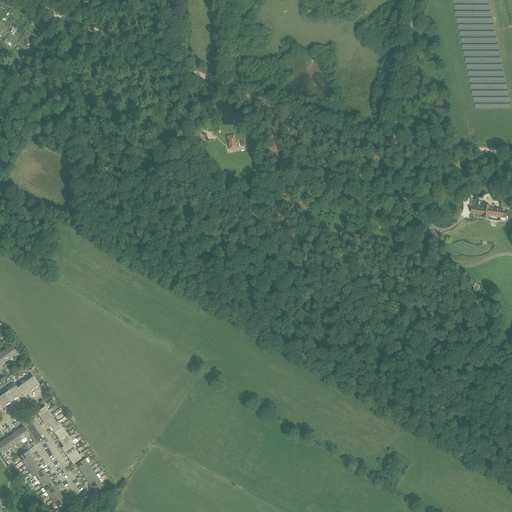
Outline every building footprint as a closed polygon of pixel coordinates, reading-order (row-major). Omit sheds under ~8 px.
[(257,136),(256,130),(250,131),(251,137),(254,136),(255,142),(256,142),(257,150),(260,149),(258,136),(257,136)] [(230,149),(236,148),(236,147),(238,147),(237,143),(235,143),(234,136),(227,137),(230,149)] [(488,216),(506,219),(507,213),(502,213),(502,210),(499,210),(499,209),(497,208),(497,209),(490,208),(490,206),(483,205),(483,209),(480,208),(480,207),(478,206),(478,208),(472,207),(471,213),(483,215),(482,217),(488,218),(488,216)] [(11,345),(7,348),(13,356),(17,354),(11,345)] [(3,351),(9,359),(13,356),(7,348),(3,351)] [(0,352),(0,354),(5,362),(9,359),(3,351),(0,352)] [(31,366),(29,363),(22,368),(24,372),(31,366)] [(29,379),(35,388),(40,385),(34,376),(29,379)] [(25,382),(32,391),(35,388),(29,379),(25,382)] [(32,391),(25,382),(22,385),(28,394),(32,391)] [(23,397),(28,394),(22,385),(18,387),(16,385),(16,386),(22,394),(23,397)] [(22,394),(16,386),(12,388),(18,397),(22,394)] [(8,391),(14,400),(18,397),(12,388),(8,391)] [(10,402),(14,400),(8,391),(6,392),(4,394),(10,402)] [(0,397),(6,405),(10,402),(4,394),(0,397)] [(37,412),(40,416),(48,410),(45,406),(37,412)] [(51,414),(48,410),(40,416),(42,420),(51,414)] [(42,420),(45,424),(54,418),(51,414),(42,420)] [(57,422),(54,418),(45,424),(48,428),(50,427),(57,422)] [(50,427),(53,431),(61,425),(59,421),(57,422),(50,427)] [(61,425),(53,431),(56,435),(64,429),(61,425)] [(26,438),(30,435),(24,426),(20,429),(26,438)] [(26,438),(20,429),(16,432),(22,440),(26,438)] [(56,435),(58,439),(67,433),(64,429),(56,435)] [(16,432),(12,434),(18,443),(22,440),(16,432)] [(61,443),(70,437),(67,433),(58,439),(61,443)] [(18,443),(12,434),(8,437),(14,446),(18,443)] [(4,440),(10,449),(14,446),(8,437),(4,440)] [(61,443),(64,447),(72,441),(70,437),(61,443)] [(10,449),(4,440),(0,442),(0,443),(6,452),(10,449)] [(62,448),(65,452),(73,446),(70,442),(73,441),(72,441),(64,447),(62,448)] [(73,446),(65,452),(67,456),(76,450),(73,446)] [(67,456),(70,460),(79,454),(76,450),(67,456)] [(31,455),(28,451),(19,457),(22,461),(31,455)] [(81,453),(79,454),(70,460),(73,464),(82,458),(81,458),(83,457),(81,453)] [(33,459),(31,455),(22,461),(25,465),(33,459)] [(28,469),(36,463),(33,459),(25,465),(28,469)] [(79,469),(88,463),(85,459),(77,465),(79,469)] [(39,467),(36,463),(28,469),(30,473),(39,467)] [(79,469),(82,473),(90,467),(88,463),(79,469)] [(30,473),(33,477),(44,470),(44,469),(42,471),(39,467),(30,473)] [(82,473),(85,477),(93,471),(90,467),(82,473)] [(47,474),(44,470),(33,477),(35,476),(38,479),(47,474)] [(93,471),(85,477),(88,481),(96,475),(93,471)] [(49,477),(47,474),(38,479),(41,483),(49,477)] [(88,481),(90,485),(99,479),(96,475),(88,481)] [(52,481),(49,477),(41,483),(44,487),(52,481)] [(90,485),(93,489),(101,483),(99,479),(90,485)] [(46,491),(55,485),(52,481),(44,487),(46,491)] [(93,489),(96,493),(104,487),(101,483),(93,489)] [(58,489),(55,485),(46,491),(49,495),(58,489)] [(58,489),(49,495),(52,499),(60,493),(58,489)] [(63,497),(60,493),(52,499),(55,503),(63,497)] [(66,501),(63,497),(55,503),(60,511),(67,506),(65,502),(66,501)]
